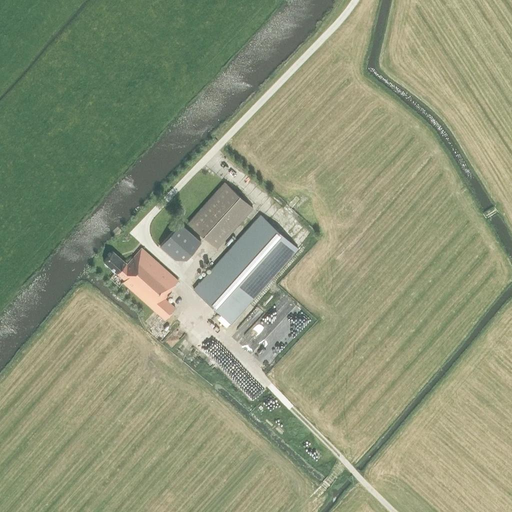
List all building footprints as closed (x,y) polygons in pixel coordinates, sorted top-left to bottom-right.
[(254,208),(224,182),(188,222),(217,249),(254,208)] [(231,323),(298,248),(261,215),(194,289),(231,323)] [(186,259),(201,241),(180,222),(160,245),(175,259),(186,259)] [(170,290),(178,281),(141,248),(127,264),(112,251),(103,261),(124,280),(123,282),(165,320),(175,308),(165,299),(172,291),(170,290)] [(303,310),(296,322),(300,324),(307,313),(303,310)] [(162,343),(171,333),(158,321),(149,331),(162,343)]
